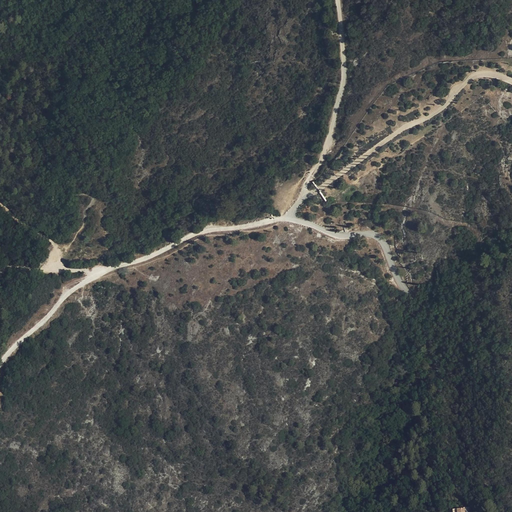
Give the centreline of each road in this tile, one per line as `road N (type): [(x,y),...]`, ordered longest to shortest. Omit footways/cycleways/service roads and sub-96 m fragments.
road 1 (residential): [(286,218),(380,236),(430,327),(451,460),(473,511)]
road 2 (track): [(297,202),(445,105),(470,78),(511,80)]
road 3 (track): [(286,218),(333,130),(343,61),(338,0)]
road 4 (track): [(286,218),(209,230),(94,272)]
road 5 (track): [(94,272),(11,348),(0,377)]
